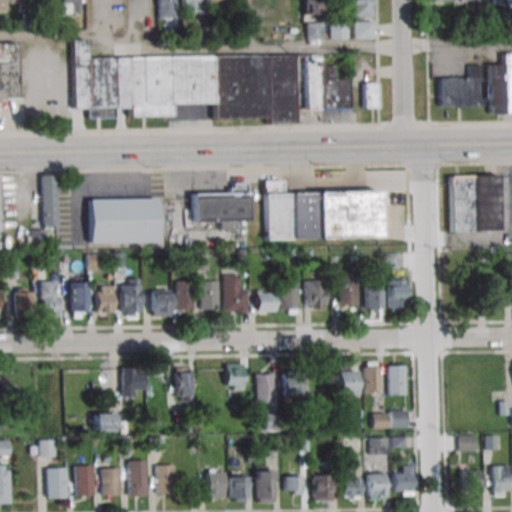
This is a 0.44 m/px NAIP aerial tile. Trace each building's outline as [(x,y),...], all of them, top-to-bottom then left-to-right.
[(78,13),(78,0),(59,0),(59,13),(78,13)] [(156,0),(171,0),(172,17),(156,18),(156,0)] [(180,0),(197,0),(197,9),(181,9),(180,0)] [(205,0),(222,0),(222,8),(206,8),(205,0)] [(302,0),(303,14),(321,14),(321,0),(302,0)] [(350,0),(350,16),(371,16),(370,0),(350,0)] [(352,39),(372,39),(372,21),(352,21),(352,39)] [(320,22),(304,22),(304,40),(320,40),(320,22)] [(345,22),(328,22),(328,39),(345,39),(345,22)] [(293,56),(140,56),(140,44),(127,44),(127,58),(85,58),(85,40),(71,40),(70,109),(85,109),(85,118),(114,118),(114,108),(127,108),(127,116),(169,116),(169,104),(212,104),(212,119),(265,119),(265,124),(292,124),(293,56)] [(16,43),(0,42),(0,99),(16,99),(16,43)] [(437,106),(480,106),(480,64),(467,64),(467,77),(437,77),(437,106)] [(347,79),(318,79),(318,66),(304,66),(303,109),(346,109),(347,79)] [(361,108),(375,108),(375,83),(361,83),(361,108)] [(40,228),(56,228),(56,175),(40,175),(40,228)] [(498,176),(448,176),(448,232),(498,232),(498,176)] [(377,191),(280,192),(280,180),(262,181),(263,240),(378,238),(377,191)] [(228,193),(190,194),(191,222),(217,221),(217,229),(228,229),(228,222),(246,221),(245,181),(227,182),(228,193)] [(155,243),(155,199),(86,199),(86,243),(155,243)] [(205,269),(205,252),(193,252),(193,269),(205,269)] [(221,312),(243,312),(243,274),(221,274),(221,312)] [(501,275),(482,275),(482,301),(501,301),(501,275)] [(337,305),(355,305),(355,276),(337,276),(337,305)] [(278,277),(278,312),(296,312),(296,277),(278,277)] [(404,278),(386,278),(386,311),(404,311),(404,278)] [(119,279),(119,315),(138,315),(138,279),(119,279)] [(58,317),(58,280),(39,280),(39,317),(58,317)] [(190,280),(173,280),(173,309),(190,309),(190,280)] [(216,310),(215,280),(198,281),(198,310),(216,310)] [(303,307),(325,307),(325,280),(303,280),(303,307)] [(68,317),(84,317),(84,281),(68,281),(68,317)] [(111,285),(94,285),(94,313),(111,313),(111,285)] [(363,287),(363,312),(381,312),(381,287),(363,287)] [(29,289),(11,289),(11,309),(29,309),(29,289)] [(168,316),(168,290),(144,290),(144,316),(168,316)] [(273,312),(273,292),(254,292),(254,312),(273,312)] [(361,392),(377,392),(377,362),(361,362),(361,392)] [(223,390),(242,390),(242,363),(223,363),(223,390)] [(404,366),(386,366),(386,394),(404,394),(404,366)] [(119,397),(132,397),(132,388),(142,388),(142,367),(119,367),(119,397)] [(174,400),(189,400),(189,368),(174,368),(174,400)] [(354,401),(354,370),(336,370),(336,401),(354,401)] [(271,373),(254,373),(254,402),(271,402),(271,373)] [(281,395),(300,395),(300,375),(281,375),(281,395)] [(405,428),(405,410),(388,410),(388,428),(405,428)] [(385,412),(370,412),(369,428),(385,428),(385,412)] [(116,413),(92,413),(92,432),(116,432),(116,413)] [(473,450),(473,435),(456,435),(456,450),(473,450)] [(360,450),(360,438),(344,438),(344,450),(360,450)] [(368,455),(385,455),(385,438),(368,438),(368,455)] [(53,457),(53,439),(37,439),(37,457),(53,457)] [(276,440),(256,440),(256,452),(276,452),(276,440)] [(153,465),(171,464),(172,495),(154,495),(153,465)] [(411,464),(399,464),(399,471),(391,471),(391,491),(411,491),(411,464)] [(72,466),(90,465),(90,496),(73,496),(72,466)] [(125,466),(143,465),(144,496),(126,496),(125,466)] [(509,495),(509,465),(490,465),(490,495),(509,495)] [(272,503),(272,466),(254,466),(254,503),(272,503)] [(44,468),(62,468),(62,499),(44,499),(44,468)] [(117,495),(117,468),(99,468),(99,495),(117,495)] [(459,469),(459,490),(479,490),(479,469),(459,469)] [(223,472),(205,472),(205,497),(223,497),(223,472)] [(309,501),(328,501),(328,473),(309,473),(309,501)] [(383,473),(366,473),(366,500),(383,500),(383,473)] [(245,501),(245,475),(228,475),(228,501),(245,501)] [(282,476),(282,494),(300,494),(300,476),(282,476)] [(339,477),(339,499),(358,499),(358,477),(339,477)]
